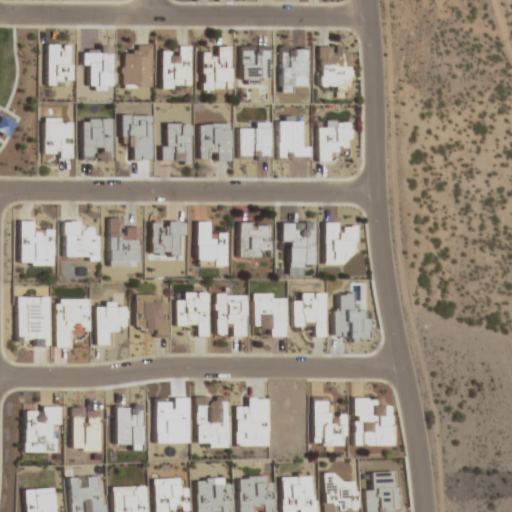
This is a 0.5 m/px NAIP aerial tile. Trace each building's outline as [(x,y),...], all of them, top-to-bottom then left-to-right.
[(43,44),(43,85),(69,85),(69,44),(43,44)] [(119,88),(150,88),(150,44),(129,44),(129,53),(119,53),(119,88)] [(187,45),(174,45),(174,53),(158,53),(158,89),(187,89),(187,45)] [(197,90),(227,90),(227,47),(210,47),(210,55),(197,55),(197,90)] [(347,47),(315,47),(315,90),(347,90),(347,47)] [(69,118),(40,118),(40,158),(69,158),(69,118)] [(227,160),(227,123),(196,123),(196,160),(227,160)] [(324,161),(324,151),(347,151),(347,123),(314,123),(314,161),(324,161)] [(106,267),(136,267),(136,227),(117,227),(117,218),(106,218),(106,267)] [(16,265),(50,265),(50,230),(31,230),(31,220),(16,220),(16,265)] [(79,230),(79,220),(60,220),(60,261),(95,261),(95,230),(79,230)] [(147,255),(180,255),(180,221),(147,221),(147,255)] [(223,267),(223,232),(203,232),(203,222),(193,222),(193,267),(223,267)] [(235,257),(268,257),(268,222),(235,222),(235,257)] [(353,254),(353,223),(320,223),(320,264),(342,265),(342,254),(353,254)] [(172,326),(193,326),(193,337),(205,337),(206,292),(182,292),(182,301),(172,301),(172,326)] [(322,337),(322,292),(300,292),(300,302),(290,302),(290,326),(311,326),(311,337),(322,337)] [(212,337),(245,337),(245,293),(212,293),(212,337)] [(251,327),(262,327),(262,337),(284,337),(283,293),(250,294),(251,327)] [(131,294),(131,333),(166,333),(166,294),(131,294)] [(46,346),(46,297),(13,297),(13,346),(46,346)] [(86,299),(52,299),(52,346),(67,346),(67,335),(86,335),(86,299)] [(124,325),(124,303),(92,303),(92,344),(102,344),(102,334),(113,334),(113,325),(124,325)] [(224,448),(224,396),(191,396),(191,448),(224,448)] [(309,446),(342,446),(342,415),(326,415),(326,397),(309,397),(309,446)] [(389,446),(389,407),(378,407),(378,397),(348,397),(348,446),(389,446)] [(230,408),(230,446),(264,446),(264,399),(240,399),(240,408),(230,408)] [(20,453),(52,453),(52,427),(56,427),(56,406),(19,406),(20,453)] [(95,450),(95,408),(67,408),(67,451),(95,450)] [(320,511),(343,511),(344,509),(354,509),(354,482),(336,482),(336,474),(320,474),(320,511)] [(278,475),(277,511),(312,511),(313,475),(278,475)] [(234,477),(235,511),(247,511),(248,510),(260,510),(260,511),(270,511),(270,476),(234,477)] [(192,511),(228,511),(228,477),(192,479),(192,511)] [(185,511),(185,487),(175,488),(175,478),(150,479),(151,511),(185,511)] [(109,511),(143,511),(143,486),(108,487),(109,511)] [(21,490),(22,511),(52,511),(50,488),(21,490)]
